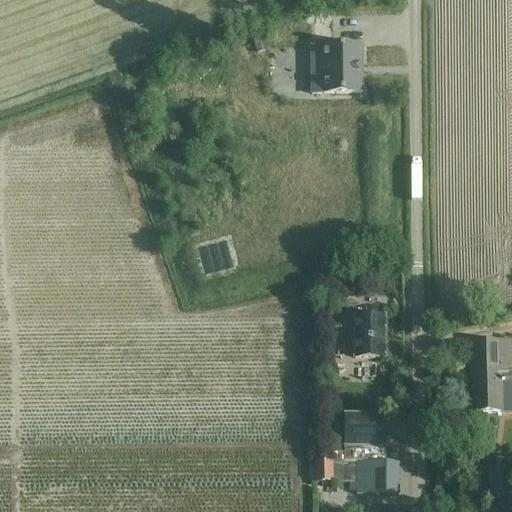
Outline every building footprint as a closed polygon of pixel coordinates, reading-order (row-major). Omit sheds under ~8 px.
[(266,41),(254,43),(257,55),(268,53),(266,41)] [(365,44),(313,44),(312,93),(364,92),(365,44)] [(199,126),(226,120),(224,112),(197,118),(199,126)] [(386,320),(356,320),(356,361),(386,361),(386,320)] [(473,417),(511,415),(511,344),(471,345),(473,417)] [(386,418),(346,418),(346,450),(386,450),(386,418)] [(336,466),(320,466),(321,486),(357,486),(357,465),(336,466)] [(357,465),(357,486),(357,498),(399,498),(399,465),(357,465)]
